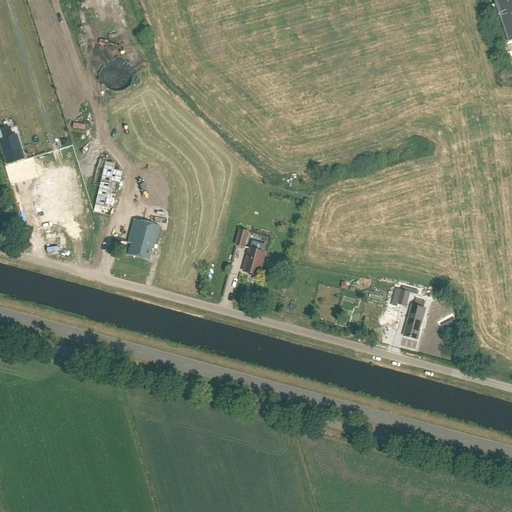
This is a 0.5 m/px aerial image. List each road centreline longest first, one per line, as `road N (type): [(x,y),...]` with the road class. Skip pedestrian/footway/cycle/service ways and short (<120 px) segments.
road 1 (tertiary): [(511,451),(0,312)]
road 2 (unclassified): [(511,388),(0,249)]
